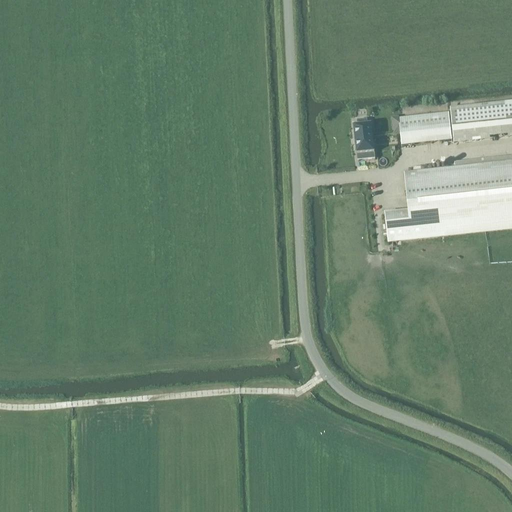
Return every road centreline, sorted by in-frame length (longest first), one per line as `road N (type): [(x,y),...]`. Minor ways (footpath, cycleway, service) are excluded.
road 1 (tertiary): [(511,475),(495,459),(347,400),(318,365),(304,323),(287,0)]
road 2 (track): [(0,404),(297,391),(325,374)]
road 3 (unknown): [(296,173),(511,152)]
